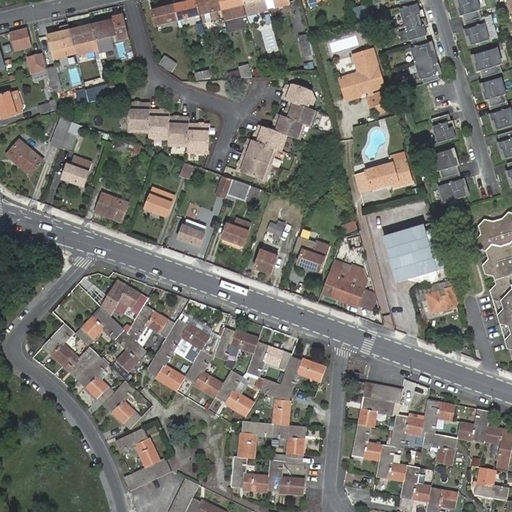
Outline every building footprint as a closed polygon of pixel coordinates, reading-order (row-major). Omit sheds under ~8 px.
[(196,0),(193,0),(174,5),(176,12),(178,20),(200,15),(199,8),(196,0)] [(219,0),(196,0),(199,8),(200,15),(203,23),(216,20),(214,11),(222,10),(220,2),(219,0)] [(219,0),(220,2),(222,10),(243,5),(241,0),(219,0)] [(241,0),(243,5),(245,4),(247,10),(267,6),(265,0),(241,0)] [(288,0),(265,0),(267,6),(268,9),(289,4),(288,0)] [(477,0),(458,0),(461,9),(459,9),(461,16),(463,16),(465,22),(481,18),(479,11),(481,10),(477,0)] [(418,21),(416,15),(420,14),(418,4),(416,5),(415,1),(401,5),(402,9),(400,9),(405,25),(418,21)] [(176,12),(174,5),(152,10),(156,25),(178,20),(176,12)] [(352,9),(357,24),(367,22),(362,6),(352,9)] [(114,20),(92,25),(94,33),(96,40),(98,50),(99,52),(113,48),(112,43),(111,36),(118,34),(119,41),(129,39),(122,15),(114,17),(114,20)] [(481,18),(465,22),(467,30),(465,30),(467,37),(469,36),(472,45),(472,46),(490,40),(485,24),(483,24),(481,18)] [(411,40),(412,44),(427,40),(426,36),(427,35),(424,26),(419,27),(418,21),(405,25),(410,41),(411,40)] [(92,25),(70,30),(72,40),(76,53),(76,55),(98,50),(96,40),(94,33),(92,25)] [(27,28),(11,32),(15,51),(31,46),(27,28)] [(72,40),(70,30),(48,35),(54,59),(76,53),(72,40)] [(119,41),(118,34),(111,36),(112,43),(119,41)] [(298,36),(303,56),(311,54),(306,34),(298,36)] [(330,41),(332,51),(358,47),(357,37),(330,41)] [(411,49),(416,64),(436,58),(434,52),(432,52),(429,43),(428,44),(427,40),(412,44),(413,48),(411,49)] [(497,48),(474,55),(478,64),(476,65),(478,72),(480,71),(482,78),(502,73),(499,65),(502,65),(497,48)] [(28,57),(32,75),(40,73),(48,70),(45,62),(43,53),(28,57)] [(373,53),(354,58),(359,73),(357,77),(340,82),(346,100),(360,96),(361,94),(365,93),(367,94),(384,89),(373,53)] [(159,64),(171,73),(177,65),(164,56),(159,64)] [(416,64),(418,71),(421,80),(423,79),(424,83),(435,80),(439,79),(438,75),(439,75),(436,65),(438,65),(436,58),(416,64)] [(348,65),(339,68),(342,77),(351,74),(348,65)] [(271,67),(272,75),(282,74),(281,66),(271,67)] [(57,68),(48,70),(50,81),(54,93),(63,90),(57,68)] [(240,78),(238,69),(227,72),(229,79),(240,78)] [(251,71),(253,77),(262,74),(260,69),(251,71)] [(196,73),(198,80),(210,77),(209,70),(196,73)] [(488,100),(490,107),(506,102),(504,95),(507,94),(502,78),(483,83),(486,93),(484,93),(486,100),(488,100)] [(250,139),(239,170),(263,179),(274,148),(279,150),(284,134),(297,139),(303,124),(309,126),(315,110),(307,107),(313,92),(294,85),(288,85),(283,100),(292,103),(285,117),(279,114),(273,130),(260,126),(255,141),(250,139)] [(95,88),(85,90),(87,96),(88,102),(97,99),(95,88)] [(378,105),(381,113),(390,110),(385,91),(373,95),(368,96),(371,107),(378,105)] [(0,95),(0,109),(0,111),(3,118),(16,114),(10,93),(0,95)] [(58,108),(56,100),(50,102),(50,103),(39,106),(41,113),(58,108)] [(506,102),(490,107),(492,114),(491,115),(493,121),(495,121),(497,130),(511,125),(511,111),(511,108),(509,109),(506,102)] [(152,104),(130,103),(130,129),(151,129),(151,136),(171,137),(171,143),(191,144),(191,125),(191,124),(192,117),(172,116),(172,111),(152,110),(152,104)] [(487,106),(477,108),(479,116),(489,113),(487,106)] [(67,134),(72,122),(63,114),(52,144),(62,147),(67,134)] [(433,127),(438,143),(456,138),(453,128),(455,127),(453,121),(451,122),(449,114),(432,119),(434,126),(433,127)] [(71,151),(81,126),(72,122),(67,134),(62,147),(71,151)] [(191,144),(191,150),(208,151),(208,125),(192,124),(191,125),(191,144)] [(511,131),(499,135),(501,143),(499,143),(501,150),(503,149),(506,159),(511,156),(511,131)] [(126,154),(130,143),(121,140),(114,137),(111,148),(126,154)] [(7,155),(30,176),(43,161),(20,140),(7,155)] [(141,154),(143,146),(131,144),(130,153),(141,154)] [(452,150),(433,155),(438,172),(440,171),(442,178),(459,173),(457,166),(458,166),(456,159),(454,159),(452,150)] [(366,171),(372,190),(392,184),(400,182),(401,185),(412,183),(403,152),(390,156),(392,164),(384,166),(385,173),(380,175),(378,168),(366,171)] [(166,158),(164,166),(179,171),(182,163),(166,158)] [(68,165),(63,178),(84,186),(92,163),(81,159),(77,169),(68,165)] [(180,176),(190,180),(194,168),(184,164),(180,176)] [(361,193),(372,190),(366,171),(355,174),(361,193)] [(442,186),(439,187),(444,203),(467,196),(464,187),(466,186),(463,179),(461,180),(459,173),(442,178),(439,179),(442,186)] [(231,185),(233,180),(228,178),(224,176),(217,195),(226,198),(228,195),(231,185)] [(246,200),(251,186),(242,183),(233,180),(231,185),(228,195),(246,201),(246,200)] [(256,204),(261,190),(251,186),(246,200),(256,204)] [(153,193),(146,209),(167,217),(175,197),(153,188),(152,192),(153,193)] [(104,194),(96,213),(122,223),(129,203),(104,194)] [(502,219),(493,222),(485,220),(478,227),(481,235),(475,241),(478,249),(486,252),(489,259),(483,265),(486,275),(494,277),(496,285),(490,291),(501,325),(509,327),(511,335),(506,340),(508,349),(511,350),(511,213),(508,213),(502,219)] [(228,223),(221,239),(243,247),(253,224),(237,218),(234,225),(228,223)] [(188,219),(179,240),(200,248),(205,234),(193,229),(196,223),(188,219)] [(271,223),(267,231),(281,236),(284,228),(271,223)] [(384,236),(386,244),(426,232),(424,225),(384,236)] [(435,230),(426,232),(437,271),(447,268),(435,230)] [(426,232),(386,244),(397,282),(437,271),(426,232)] [(348,239),(351,250),(362,247),(359,236),(348,239)] [(303,251),(298,264),(319,272),(329,247),(316,243),(312,254),(303,251)] [(262,250),(255,268),(272,275),(278,257),(262,250)] [(333,260),(321,293),(332,296),(357,306),(367,280),(349,273),(351,267),(333,260)] [(146,304),(150,298),(118,279),(102,308),(112,317),(121,300),(141,311),(146,304)] [(436,284),(415,290),(419,301),(428,299),(427,294),(439,291),(436,284)] [(427,294),(428,299),(432,314),(459,307),(453,287),(445,289),(447,296),(440,297),(439,291),(427,294)] [(146,304),(141,311),(128,333),(137,341),(147,326),(166,339),(175,324),(146,304)] [(102,308),(94,315),(76,334),(81,338),(89,346),(97,336),(105,329),(116,339),(125,330),(112,317),(102,308)] [(188,325),(178,320),(175,324),(166,339),(162,345),(173,351),(180,339),(201,351),(213,359),(214,358),(221,340),(210,336),(189,324),(188,325)] [(75,333),(65,324),(43,348),(63,367),(75,354),(64,344),(75,333)] [(258,342),(260,338),(236,330),(235,332),(225,329),(221,340),(214,358),(226,362),(232,347),(254,355),(258,342)] [(125,330),(116,339),(127,350),(117,361),(129,373),(148,352),(137,341),(128,333),(125,330)] [(286,371),(292,354),(291,354),(258,342),(254,355),(247,373),(259,377),(264,363),(286,371)] [(156,378),(177,391),(185,378),(185,377),(165,365),(173,351),(162,345),(146,370),(157,376),(156,378)] [(75,354),(63,367),(78,380),(100,356),(99,356),(89,346),(79,358),(75,354)] [(185,377),(185,378),(195,384),(194,385),(215,399),(216,397),(224,384),(204,371),(213,359),(201,351),(185,377)] [(280,385),(292,389),(297,375),(320,383),(326,367),(292,354),(286,371),(280,385)] [(104,405),(108,401),(116,392),(105,383),(98,377),(103,371),(109,365),(101,358),(100,356),(78,380),(104,405)] [(233,370),(224,384),(216,397),(225,403),(224,404),(246,418),(255,403),(234,390),(242,376),(233,370)] [(288,400),(292,389),(280,385),(264,379),(260,391),(274,396),(272,424),(275,424),(289,425),(291,401),(288,400)] [(109,410),(130,430),(142,417),(125,401),(136,390),(126,381),(116,392),(108,401),(104,405),(109,410)] [(355,382),(353,393),(363,394),(365,383),(355,382)] [(363,394),(362,399),(370,400),(373,384),(366,382),(365,383),(363,394)] [(377,401),(380,385),(373,384),(370,400),(377,401)] [(384,403),(387,387),(380,385),(377,401),(384,403)] [(391,404),(395,388),(387,387),(384,403),(391,404)] [(399,406),(402,390),(395,388),(391,404),(395,405),(399,406)] [(362,399),(357,426),(370,428),(374,428),(377,413),(392,416),(395,405),(391,404),(384,403),(377,401),(370,400),(362,399)] [(450,421),(453,405),(427,400),(423,422),(421,432),(425,433),(425,434),(457,440),(457,439),(433,434),(436,419),(450,421)] [(488,426),(491,412),(478,410),(475,426),(460,423),(457,439),(483,444),(484,442),(484,443),(488,426)] [(396,417),(391,448),(394,449),(403,450),(406,435),(420,437),(421,433),(421,432),(423,422),(396,417)] [(161,420),(148,424),(150,433),(164,430),(161,420)] [(272,424),(244,421),(242,434),(240,433),(238,457),(246,458),(256,459),(258,436),(274,436),(275,424),(272,424)] [(303,463),(306,427),(289,425),(275,424),(274,436),(288,438),(287,462),(303,463)] [(370,428),(357,426),(351,456),(364,458),(364,460),(379,463),(382,446),(367,443),(370,428)] [(508,464),(511,445),(511,430),(488,426),(484,443),(500,446),(497,462),(508,464)] [(146,427),(116,442),(122,454),(136,447),(145,467),(152,464),(159,461),(161,460),(146,427)] [(451,465),(457,440),(425,434),(423,445),(437,448),(435,462),(451,465)] [(379,463),(376,478),(403,484),(406,468),(391,465),(394,449),(391,448),(389,448),(382,446),(379,463)] [(238,457),(234,457),(232,487),(243,488),(242,490),(268,493),(269,490),(270,475),(244,473),(246,458),(238,457)] [(159,461),(165,475),(172,472),(165,458),(161,460),(159,461)] [(279,494),(304,496),(306,478),(281,476),(282,461),(271,460),(270,475),(269,490),(279,491),(279,494)] [(152,464),(159,478),(165,475),(159,461),(152,464)] [(152,464),(145,467),(152,481),(159,478),(152,464)] [(145,467),(138,471),(145,485),(152,481),(145,467)] [(426,503),(429,488),(430,487),(415,484),(418,470),(411,468),(406,468),(403,484),(400,498),(426,503)] [(478,469),(473,495),(493,499),(504,501),(506,489),(491,486),(493,472),(478,469)] [(138,471),(131,474),(138,488),(145,485),(138,471)] [(138,488),(131,474),(125,477),(131,491),(138,488)] [(197,491),(200,485),(186,478),(183,485),(197,491)] [(193,498),(197,491),(183,485),(180,491),(193,498)] [(454,509),(457,494),(429,488),(426,503),(424,511),(438,511),(440,506),(454,509)] [(193,498),(180,491),(176,498),(190,505),(193,498)] [(190,505),(176,498),(173,505),(186,511),(190,505)] [(226,511),(205,501),(204,503),(193,498),(190,505),(186,511),(226,511)]
